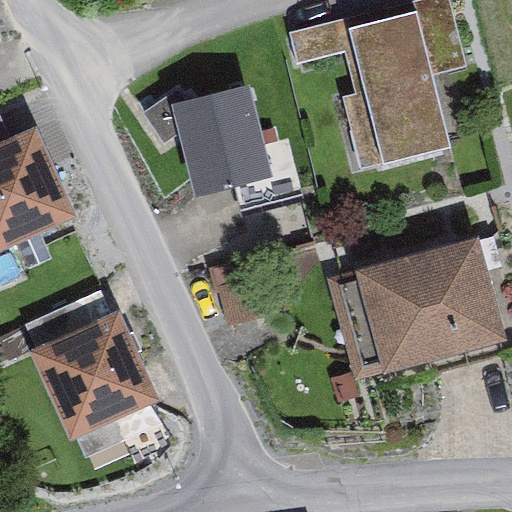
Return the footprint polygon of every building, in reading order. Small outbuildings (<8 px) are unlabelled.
[(422,0),(394,6),(397,20),(341,31),(340,24),(290,35),(298,69),(336,61),(359,171),(431,156),(416,83),(456,75),(440,0),(422,0)] [(242,216),(304,202),(291,143),(266,149),(250,82),(176,99),(199,197),(236,188),(242,216)] [(44,125),(0,146),(0,256),(2,262),(89,221),(44,125)] [(464,348),(510,335),(479,232),(333,275),(363,378),(464,348)] [(101,319),(39,350),(88,447),(150,416),(101,319)]
